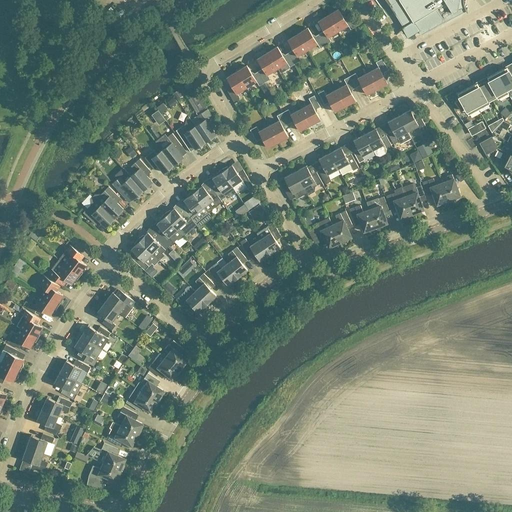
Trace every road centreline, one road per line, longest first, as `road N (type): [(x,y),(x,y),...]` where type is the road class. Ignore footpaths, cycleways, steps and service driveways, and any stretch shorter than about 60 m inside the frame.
road 1 (tertiary): [(205,341),(210,368),(129,500),(110,510),(63,502)]
road 2 (residential): [(0,474),(44,366),(115,264)]
road 3 (residential): [(237,140),(200,73),(319,0)]
road 4 (tertiary): [(498,207),(332,272),(316,273),(303,261)]
road 5 (residential): [(115,264),(103,252),(237,140)]
road 6 (residential): [(258,171),(416,86)]
road 7 (residential): [(416,86),(498,207)]
road 8 (tertiary): [(303,261),(253,294),(205,341)]
